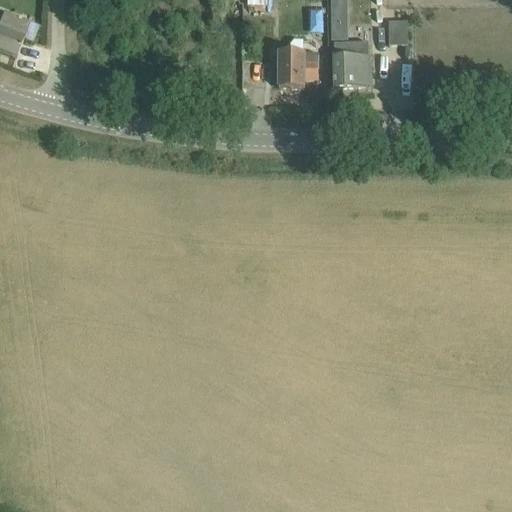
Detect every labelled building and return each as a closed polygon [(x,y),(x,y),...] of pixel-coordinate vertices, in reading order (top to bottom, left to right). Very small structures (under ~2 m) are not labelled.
[(23,43),(30,25),(4,15),(0,23),(0,56),(15,62),(23,43)] [(323,17),(311,18),(312,39),(324,39),(323,17)] [(407,24),(388,24),(388,48),(408,49),(407,24)] [(317,83),(317,58),(315,58),(315,49),(312,45),(293,45),(290,49),(290,58),(278,58),(278,91),(305,92),(305,83),(317,83)] [(334,47),(335,93),(369,92),(368,46),(334,47)]
